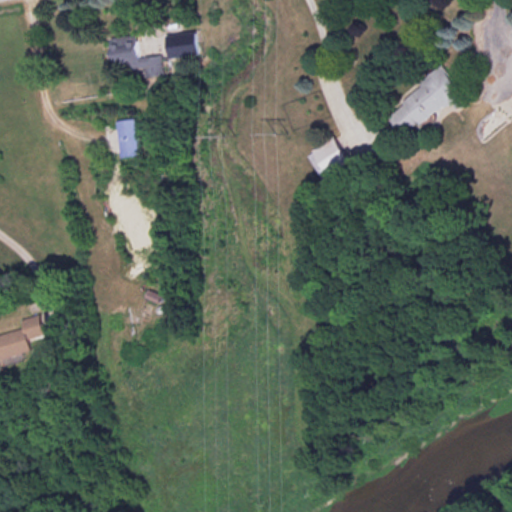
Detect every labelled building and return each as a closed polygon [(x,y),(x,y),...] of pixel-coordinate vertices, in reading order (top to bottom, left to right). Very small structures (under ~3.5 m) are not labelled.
[(174,53),(205,53),(205,33),(174,33),(174,53)] [(149,67),(149,74),(164,73),(163,48),(133,49),(133,35),(114,36),(115,68),(149,67)] [(411,134),(472,93),(454,66),(393,107),(411,134)] [(143,153),(138,117),(119,120),(125,156),(143,153)] [(25,325),(0,332),(0,356),(34,346),(32,337),(50,332),(44,312),(23,318),(25,325)]
